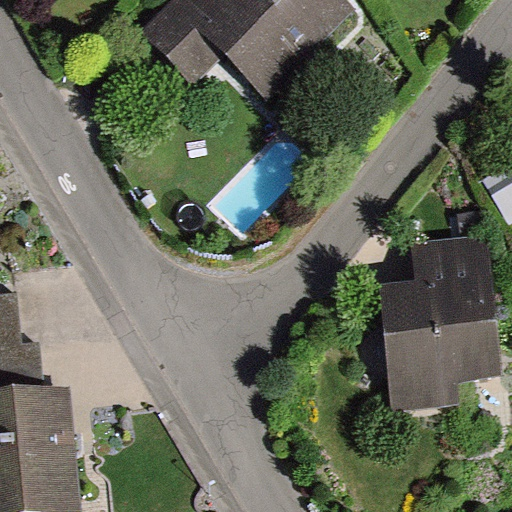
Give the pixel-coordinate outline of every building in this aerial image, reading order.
[(352,11),(341,0),(180,0),(146,34),(194,83),(226,52),(268,94),(352,11)] [(511,226),(511,184),(509,180),(488,191),(508,229),(511,226)] [(495,381),(489,251),(421,254),(423,287),(385,289),(391,411),(469,407),(468,383),(495,381)] [(0,297),(0,346),(21,345),(16,296),(0,297)] [(21,345),(0,346),(0,391),(43,388),(40,343),(21,345)] [(43,388),(0,391),(0,511),(80,511),(73,422),(71,388),(43,388)]
